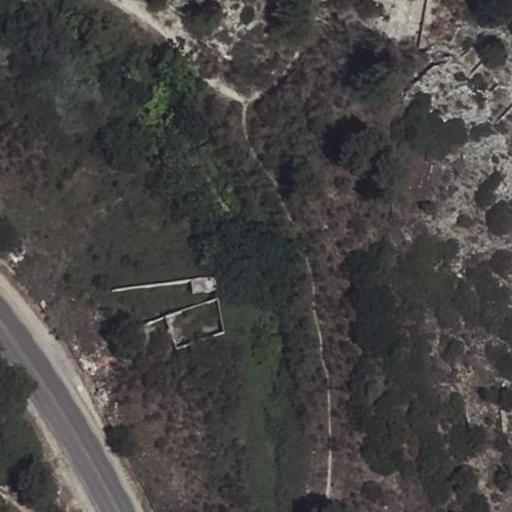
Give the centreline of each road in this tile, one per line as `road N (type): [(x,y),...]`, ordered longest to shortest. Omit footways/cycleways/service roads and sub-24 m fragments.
road 1 (primary): [(0,322),(77,430),(119,511)]
road 2 (track): [(239,104),(128,0)]
